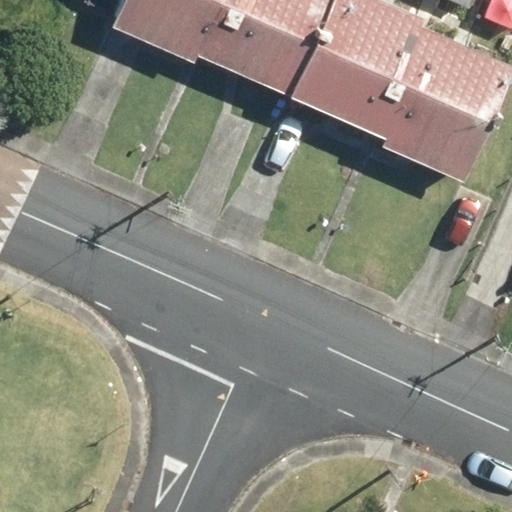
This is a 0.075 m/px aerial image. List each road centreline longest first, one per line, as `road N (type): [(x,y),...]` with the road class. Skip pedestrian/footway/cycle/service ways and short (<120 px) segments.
road 1 (residential): [(511,434),(249,315)]
road 2 (residential): [(249,315),(0,203)]
road 3 (residential): [(162,511),(249,315)]
